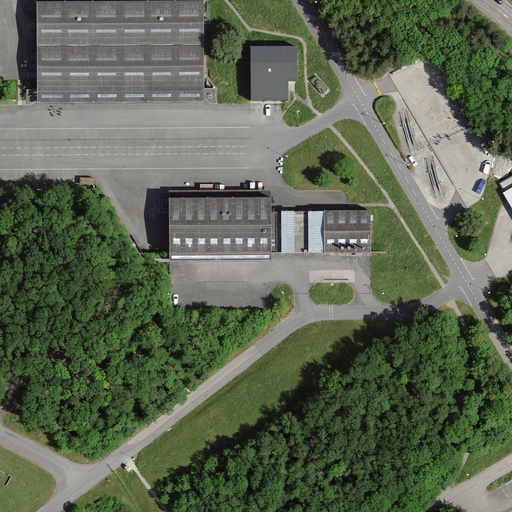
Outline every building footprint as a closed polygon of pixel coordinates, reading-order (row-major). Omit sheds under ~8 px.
[(195,4),(35,5),(36,106),(196,104),(195,4)] [(289,48),(242,49),(242,103),(280,102),(280,82),(289,82),(289,48)] [(511,175),(494,185),(504,202),(511,215),(511,175)] [(263,199),(160,200),(160,260),(264,259),(263,199)] [(364,253),(364,211),(305,212),(305,254),(364,253)]
